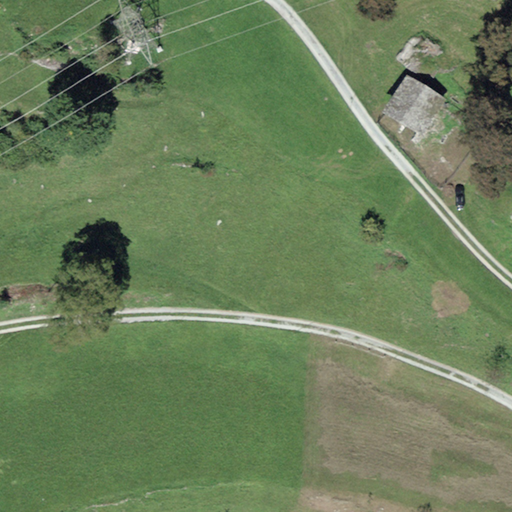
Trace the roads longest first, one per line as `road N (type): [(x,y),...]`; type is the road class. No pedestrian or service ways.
road 1 (track): [(0,328),(126,312),(283,321),(396,349),(511,401)]
road 2 (track): [(511,282),(372,129),(275,0)]
